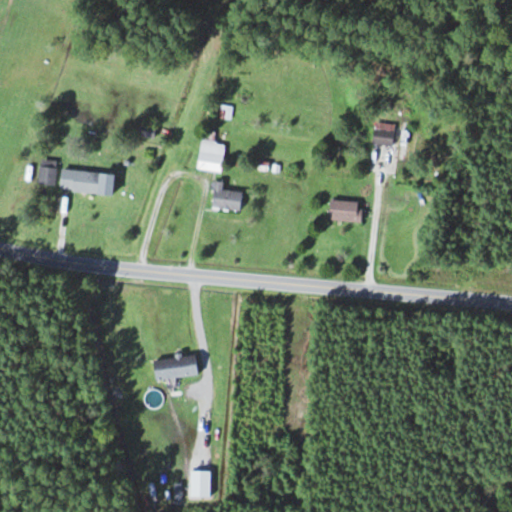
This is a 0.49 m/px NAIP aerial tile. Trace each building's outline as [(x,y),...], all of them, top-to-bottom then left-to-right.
[(396,124),(376,122),(373,144),(393,146),(396,124)] [(197,168),(222,172),(226,143),(202,139),(197,168)] [(114,174),(57,167),(58,161),(41,159),(38,186),(112,194),(114,174)] [(224,181),(214,180),(212,207),(240,209),(242,191),(223,189),(224,181)] [(357,197),(328,205),(333,223),(362,215),(357,197)] [(152,359),(155,379),(198,374),(196,354),(152,359)]
